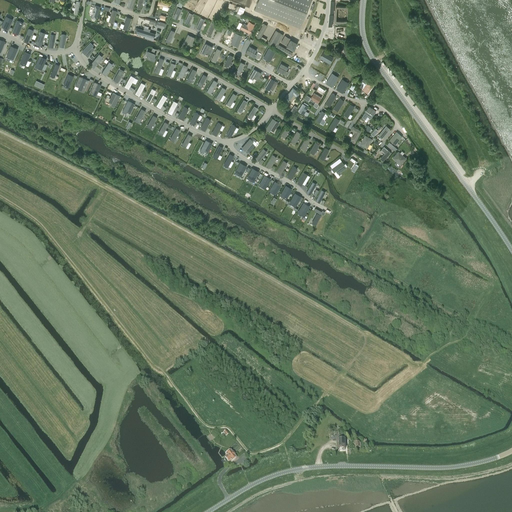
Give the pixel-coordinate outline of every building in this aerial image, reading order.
[(257,0),(254,10),(300,28),(310,0),(257,0)] [(92,13),(91,17),(95,19),(99,7),(95,5),(93,9),(93,10),(92,13)] [(336,6),(334,22),(347,22),(348,7),(336,6)] [(178,8),(173,18),(177,19),(182,9),(178,8)] [(113,23),(116,11),(112,10),(108,22),(113,23)] [(189,13),(184,23),(188,24),(193,14),(189,13)] [(6,17),(1,27),(8,30),(12,21),(6,17)] [(127,17),(123,29),(127,30),(131,18),(127,17)] [(200,18),(196,28),(200,30),(204,20),(200,18)] [(17,21),(12,32),(18,35),(22,25),(20,24),(20,22),(17,21)] [(239,28),(250,33),(254,24),(249,21),(246,26),(242,23),(239,28)] [(212,23),(207,35),(211,36),(216,25),(212,23)] [(256,37),(260,39),(267,26),(263,23),(256,37)] [(135,27),(133,33),(136,34),(144,36),(145,38),(153,40),(153,38),(155,34),(154,33),(149,32),(150,29),(148,29),(144,27),(143,30),(138,28),(135,27)] [(28,29),(23,41),(28,43),(33,32),(32,31),(28,29)] [(171,30),(165,41),(169,43),(175,32),(171,30)] [(292,53),(277,45),(282,34),(275,30),(268,43),(290,56),(292,53)] [(40,32),(36,44),(41,46),(44,37),(45,35),(45,33),(40,32)] [(234,45),(237,46),(241,36),(235,33),(232,40),(235,41),(234,45)] [(183,45),(189,48),(194,38),(188,35),(183,45)] [(281,42),(286,45),(290,39),(284,35),(281,42)] [(90,42),(82,51),(88,56),(94,49),(92,47),(93,45),(90,42)] [(209,55),(213,47),(205,43),(201,53),(205,55),(206,53),(209,55)] [(348,56),(349,58),(353,57),(348,43),(345,44),(346,46),(343,47),(347,56),(348,56)] [(7,56),(6,57),(13,60),(16,53),(18,49),(11,46),(7,56)] [(249,46),(245,53),(254,58),(257,54),(255,53),(257,50),(249,46)] [(217,49),(211,60),(215,62),(220,51),(217,49)] [(147,52),(146,54),(148,55),(147,58),(150,59),(149,60),(154,62),(156,58),(153,57),(155,54),(156,54),(147,50),(147,51),(147,52)] [(25,51),(20,62),(22,63),(23,63),(26,64),(30,54),(25,51)] [(323,51),(319,57),(329,63),(333,57),(323,51)] [(98,55),(90,65),(93,67),(98,63),(97,62),(101,57),(98,55)] [(224,65),(228,67),(229,63),(231,64),(232,62),(230,61),(233,57),(229,55),(224,65)] [(35,65),(35,66),(41,69),(44,63),(46,59),(40,56),(35,65)] [(159,58),(154,70),(158,71),(161,65),(162,65),(164,60),(159,58)] [(240,61),(235,72),(238,74),(241,68),(242,68),(245,64),(240,61)] [(109,62),(102,73),(105,75),(109,70),(108,70),(112,64),(109,62)] [(171,62),(166,74),(170,75),(175,64),(171,62)] [(288,67),(281,63),(277,70),(286,75),(288,71),(286,70),(288,67)] [(55,64),(50,75),(53,76),(55,76),(59,65),(55,64)] [(183,64),(178,75),(181,77),(184,71),(185,71),(187,66),(183,64)] [(119,69),(113,80),(117,82),(120,77),(120,76),(123,71),(119,69)] [(192,69),(187,81),(187,80),(191,82),(196,71),(192,69)] [(254,69),(249,78),(253,80),(254,78),(257,80),(261,73),(254,69)] [(329,83),(332,85),(339,72),(336,71),(329,83)] [(68,74),(63,84),(66,85),(66,86),(69,87),(73,76),(68,74)] [(203,74),(197,85),(200,87),(204,80),(205,81),(207,76),(203,74)] [(130,75),(124,86),(128,88),(134,77),(130,75)] [(339,90),(343,92),(351,78),(348,75),(344,82),(340,80),(336,88),(339,90)] [(80,76),(75,85),(79,87),(78,88),(78,89),(81,90),(84,83),(86,79),(80,76)] [(277,83),(274,81),(274,80),(271,78),(265,88),(268,90),(269,88),(273,90),(277,83)] [(213,79),(207,90),(210,92),(214,86),(215,87),(217,82),(213,79)] [(363,79),(362,81),(366,84),(363,88),(368,93),(373,86),(367,82),(363,79)] [(95,82),(90,91),(94,93),(93,93),(93,94),(96,96),(99,89),(101,85),(95,82)] [(141,82),(135,94),(139,96),(145,84),(141,82)] [(222,87),(216,97),(219,99),(222,93),(223,94),(226,89),(222,87)] [(293,94),(296,96),(299,93),(293,88),(285,98),(288,101),(293,94)] [(151,89),(145,100),(149,102),(155,91),(151,89)] [(110,98),(108,102),(111,103),(110,105),(114,107),(120,96),(116,94),(113,92),(110,98)] [(232,93),(226,104),(229,106),(233,99),(234,100),(236,95),(232,93)] [(311,98),(318,103),(321,97),(314,93),(311,98)] [(332,93),(326,103),(329,106),(336,95),(332,93)] [(163,95),(156,106),(160,108),(166,97),(163,95)] [(340,98),(334,108),(337,111),(344,100),(340,98)] [(237,110),(241,113),(247,102),(243,99),(237,110)] [(127,100),(122,111),(126,113),(126,111),(129,113),(134,104),(127,100)] [(173,100),(167,112),(171,114),(177,102),(173,100)] [(302,104),(298,110),(301,112),(303,114),(305,111),(308,107),(307,107),(308,105),(304,102),(303,104),(302,104)] [(350,104),(344,115),(348,117),(350,113),(354,107),(350,104)] [(184,106),(178,117),(182,119),(188,108),(184,106)] [(247,116),(251,119),(258,108),(254,106),(247,116)] [(369,114),(372,117),(376,111),(369,106),(362,117),(365,119),(369,114)] [(141,108),(135,119),(138,121),(142,115),(142,116),(145,111),(141,108)] [(322,110),(316,120),(319,122),(325,113),(322,110)] [(195,112),(190,122),(193,124),(199,114),(195,112)] [(153,115),(146,126),(150,128),(153,121),(154,122),(157,117),(153,115)] [(335,117),(329,128),(333,130),(335,127),(339,120),(335,117)] [(206,118),(201,128),(204,130),(210,120),(206,118)] [(266,129),(269,131),(270,129),(273,131),(279,123),(272,119),(266,129)] [(164,121),(158,132),(161,134),(165,128),(166,128),(168,124),(164,121)] [(218,122),(212,133),(216,135),(222,124),(218,122)] [(232,124),(226,135),(230,137),(236,126),(232,124)] [(280,135),(285,138),(291,128),(286,125),(280,135)] [(352,139),(355,141),(361,131),(353,126),(351,130),(356,132),(352,139)] [(382,138),(390,129),(386,126),(379,135),(382,138)] [(176,128),(169,138),(173,140),(176,134),(177,135),(180,130),(176,128)] [(291,141),(295,144),(301,134),(296,131),(291,141)] [(390,140),(395,144),(402,136),(396,132),(390,140)] [(188,133),(181,144),(185,146),(188,140),(189,141),(192,136),(188,133)] [(360,144),(367,148),(372,139),(365,135),(360,144)] [(300,148),(304,150),(310,139),(306,137),(300,148)] [(254,145),(251,142),(252,141),(250,139),(242,148),(247,153),(254,145)] [(206,140),(200,150),(203,152),(204,151),(207,152),(212,143),(206,140)] [(309,152),(314,155),(320,145),(315,142),(309,152)] [(218,145),(213,156),(217,158),(223,148),(218,145)] [(380,158),(383,161),(390,152),(384,147),(381,150),(385,153),(380,158)] [(263,148),(256,158),(259,161),(267,152),(263,148)] [(326,148),(320,158),(324,161),(330,151),(326,148)] [(398,152),(393,158),(397,161),(395,163),(400,167),(402,165),(401,164),(406,158),(398,152)] [(229,154),(224,164),(228,166),(234,156),(229,154)] [(272,155),(266,165),(270,168),(276,158),(272,155)] [(283,161),(277,171),(281,174),(287,163),(283,161)] [(338,173),(346,167),(342,161),(332,168),(334,171),(336,170),(338,173)] [(240,163),(235,171),(241,175),(246,167),(240,163)] [(293,166),(287,177),(291,179),(297,169),(293,166)] [(252,168),(247,177),(254,180),(259,172),(252,168)] [(303,173),(297,183),(301,185),(307,175),(303,173)] [(264,175),(259,184),(266,187),(271,179),(264,175)] [(275,181),(270,190),(276,193),(281,185),(275,181)] [(312,182),(306,192),(311,195),(317,184),(312,182)] [(286,186),(281,194),(287,198),(292,189),(286,186)] [(321,190),(315,200),(320,203),(325,193),(321,190)] [(295,193),(290,202),(296,205),(301,197),(295,193)] [(303,203),(298,211),(305,215),(310,206),(303,203)] [(317,213),(312,223),(316,226),(321,215),(317,213)] [(231,463),(237,458),(230,450),(225,455),(226,456),(224,458),(225,459),(224,460),(226,462),(227,461),(228,463),(230,461),(231,463)]
